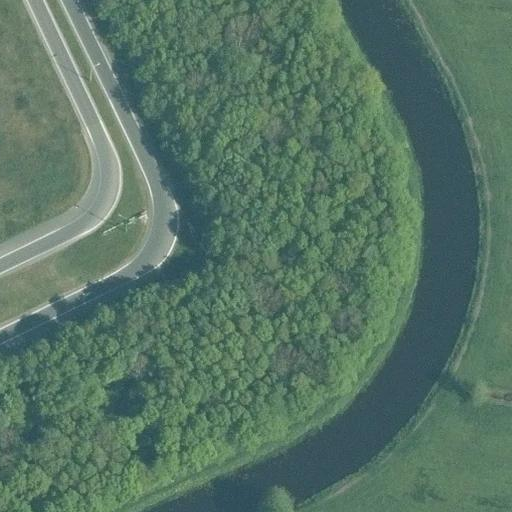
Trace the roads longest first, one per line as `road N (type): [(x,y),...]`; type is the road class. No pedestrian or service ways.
road 1 (motorway): [(0,339),(146,267),(158,250),(160,194),(115,98)]
road 2 (motorway): [(89,119),(109,177),(102,212),(0,265)]
road 3 (primary): [(32,0),(89,119)]
